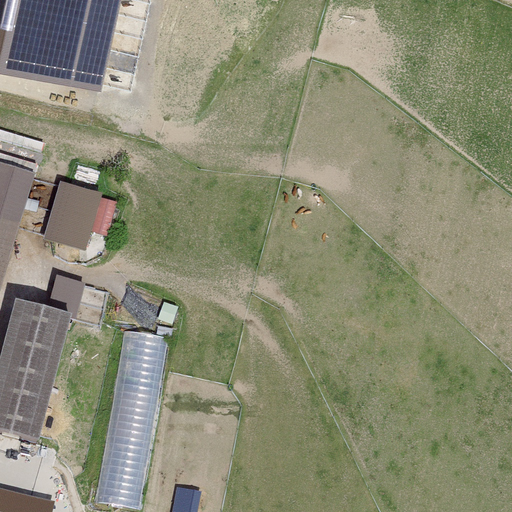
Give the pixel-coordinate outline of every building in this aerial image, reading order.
[(119,0),(0,0),(0,61),(99,85),(119,0)] [(0,170),(0,296),(33,180),(0,170)] [(48,239),(93,252),(110,194),(65,181),(48,239)] [(10,310),(0,348),(0,440),(35,450),(69,325),(10,310)] [(121,328),(95,501),(143,509),(169,335),(121,328)] [(0,511),(57,511),(60,502),(0,486),(0,511)]
